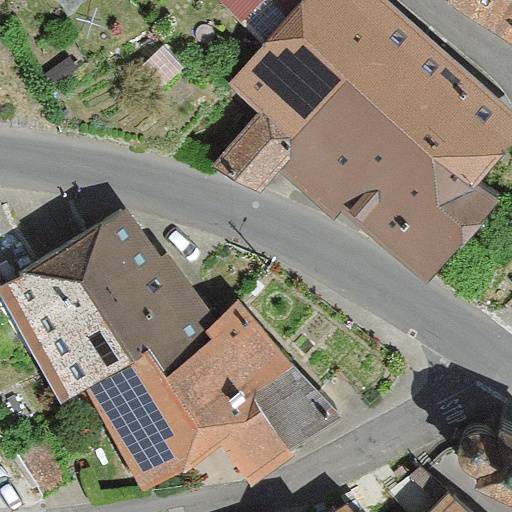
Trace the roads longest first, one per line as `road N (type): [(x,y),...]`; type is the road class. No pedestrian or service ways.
road 1 (residential): [(0,160),(115,176),(304,237),(393,283),(497,360)]
road 2 (residential): [(497,360),(457,398),(371,446),(288,484),(175,511)]
